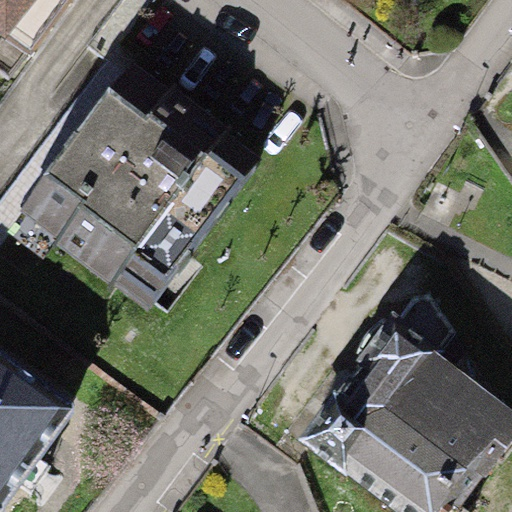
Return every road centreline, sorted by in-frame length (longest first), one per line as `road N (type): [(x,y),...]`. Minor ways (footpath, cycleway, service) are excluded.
road 1 (residential): [(129,511),(422,123)]
road 2 (residential): [(422,123),(265,0)]
road 3 (residential): [(511,4),(422,123)]
